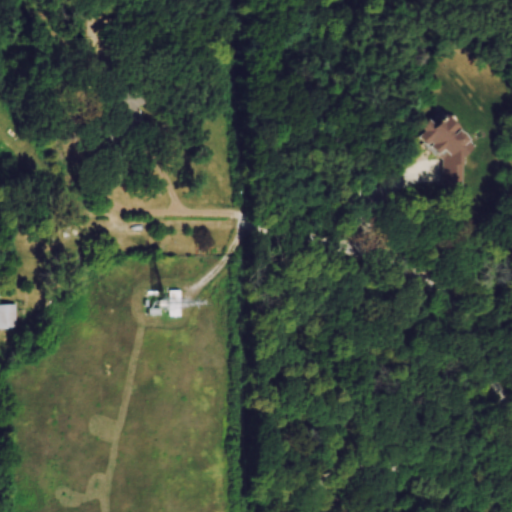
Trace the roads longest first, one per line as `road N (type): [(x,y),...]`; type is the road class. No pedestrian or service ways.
road 1 (residential): [(511,405),(463,315),(415,271),(237,220)]
road 2 (residential): [(320,511),(339,483),(383,464),(436,482),(467,511)]
